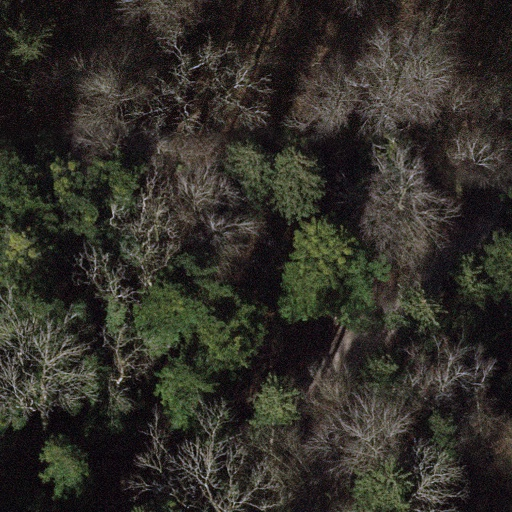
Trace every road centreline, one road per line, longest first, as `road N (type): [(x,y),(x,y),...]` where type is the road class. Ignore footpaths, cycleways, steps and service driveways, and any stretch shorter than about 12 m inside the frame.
road 1 (track): [(511,174),(309,352)]
road 2 (track): [(309,352),(127,511)]
road 3 (track): [(293,511),(284,480),(309,352)]
